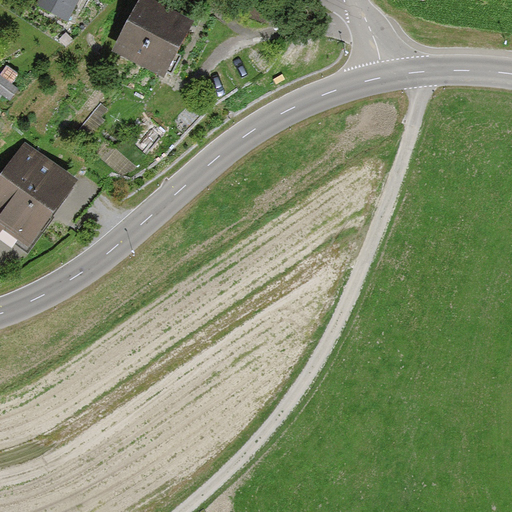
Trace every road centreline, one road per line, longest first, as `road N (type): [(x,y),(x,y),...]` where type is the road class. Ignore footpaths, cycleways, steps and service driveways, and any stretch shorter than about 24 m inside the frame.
road 1 (track): [(429,72),(395,192),(293,401),(181,511)]
road 2 (tertiary): [(385,77),(325,94),(252,131),(57,290),(0,311)]
road 3 (tertiary): [(511,74),(385,77)]
